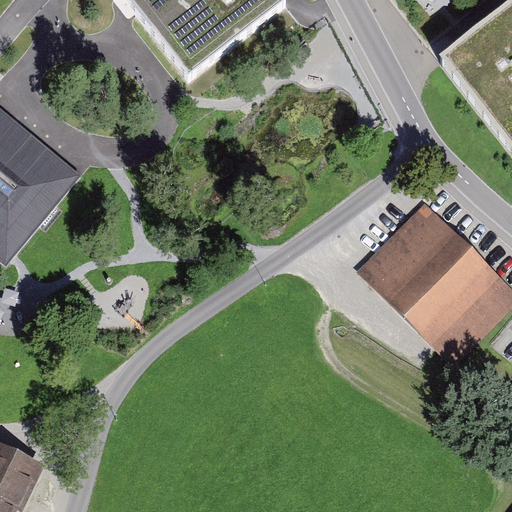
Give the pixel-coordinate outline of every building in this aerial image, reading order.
[(151,108),(291,15),(280,0),(73,0),(55,13),(75,44),(98,29),(151,108)] [(511,19),(441,75),(511,165),(511,19)] [(0,107),(0,269),(1,270),(81,176),(0,107)] [(511,291),(428,206),(360,272),(451,366),(511,306),(511,291)] [(0,511),(35,511),(56,467),(0,442),(0,511)]
